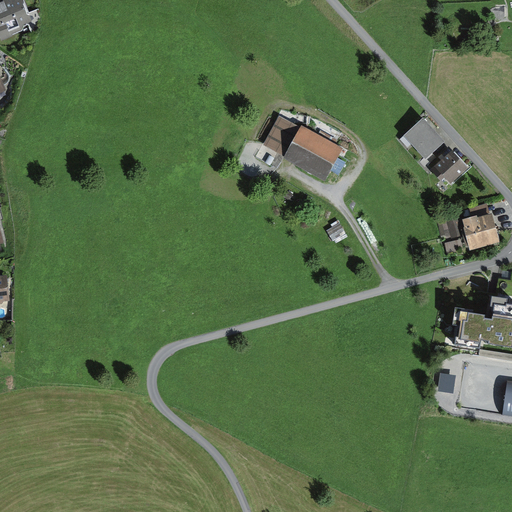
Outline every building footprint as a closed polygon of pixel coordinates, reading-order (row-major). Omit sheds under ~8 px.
[(27,0),(0,0),(0,20),(6,36),(36,25),(27,0)] [(263,145),(284,156),(299,127),(279,116),(263,145)] [(423,117),(403,135),(425,158),(444,141),(423,117)] [(283,158),(325,180),(342,147),(300,125),(299,127),(284,156),(283,158)] [(450,183),(468,167),(452,149),(430,169),(441,180),(444,177),(450,183)] [(287,191),(284,197),(289,200),(292,193),(287,191)] [(497,245),(488,211),(442,223),(450,256),(497,245)] [(327,230),(333,240),(346,234),(340,223),(327,230)] [(0,274),(0,298),(12,297),(9,274),(0,274)] [(488,345),(511,347),(511,300),(496,298),(494,321),(484,320),(485,315),(459,311),(455,341),(480,344),(480,342),(488,343),(488,345)] [(511,382),(508,382),(503,415),(511,415),(511,382)]
